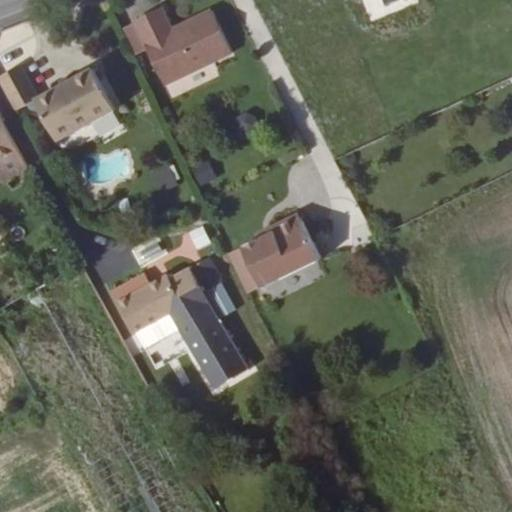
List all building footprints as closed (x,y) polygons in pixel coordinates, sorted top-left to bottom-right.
[(149,12),(143,14),(154,36),(160,34),(149,12)] [(143,14),(135,18),(136,20),(148,47),(165,83),(219,57),(199,15),(160,34),(154,36),(143,14)] [(148,47),(136,20),(123,27),(135,53),(148,47)] [(28,66),(6,77),(23,115),(44,104),(66,146),(124,115),(101,71),(45,99),(28,66)] [(191,74),(166,83),(170,95),(195,85),(191,74)] [(0,180),(29,165),(0,112),(0,180)] [(163,198),(180,188),(165,164),(149,174),(163,198)] [(262,237),(244,245),(264,286),(322,257),(303,217),(294,213),(277,221),(275,231),(262,237)] [(277,221),(259,230),(262,237),(275,231),(277,221)] [(205,232),(191,239),(200,256),(214,250),(205,232)] [(135,249),(140,262),(160,255),(155,242),(135,249)] [(171,270),(121,297),(138,328),(188,300),(193,309),(213,298),(194,263),(174,274),(171,270)] [(77,367),(48,381),(113,511),(155,511),(90,382),(109,372),(92,338),(68,350),(77,367)]
